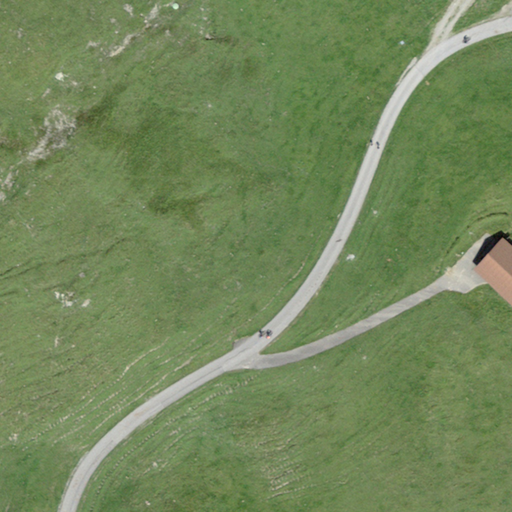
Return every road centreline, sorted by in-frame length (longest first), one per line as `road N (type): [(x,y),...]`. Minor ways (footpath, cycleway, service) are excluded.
road 1 (track): [(511,27),(450,50),(413,76),(385,117),(320,265),(285,310),(258,340),(155,396),(98,446),(71,482),(62,511)]
road 2 (track): [(225,355),(265,364),(324,348),(458,274)]
